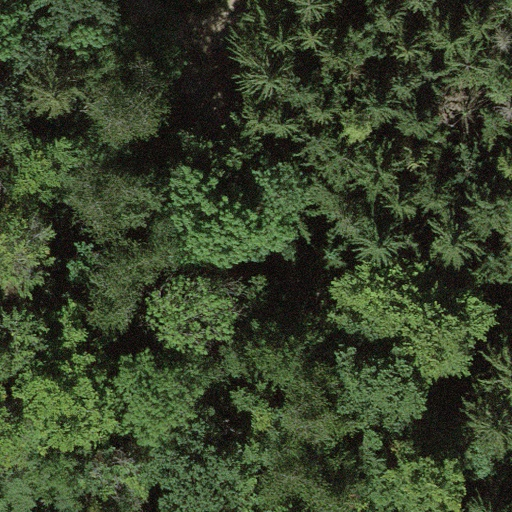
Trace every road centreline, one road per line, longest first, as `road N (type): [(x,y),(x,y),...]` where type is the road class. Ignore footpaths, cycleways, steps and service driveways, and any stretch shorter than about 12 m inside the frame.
road 1 (track): [(432,511),(214,142),(153,54)]
road 2 (track): [(116,0),(153,54),(232,0)]
